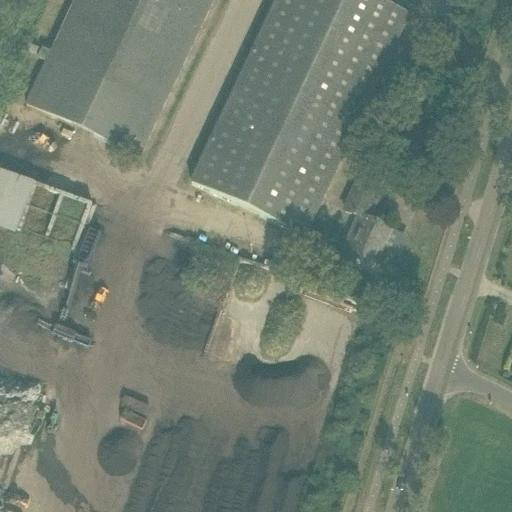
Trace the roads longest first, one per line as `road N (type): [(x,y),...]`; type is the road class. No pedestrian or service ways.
road 1 (tertiary): [(440,369),(511,141)]
road 2 (tertiary): [(396,511),(440,369)]
